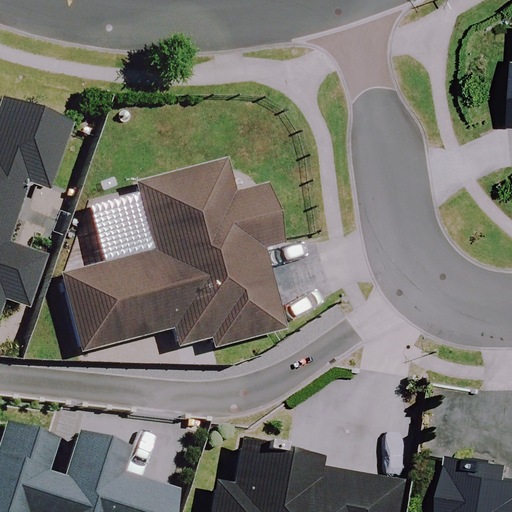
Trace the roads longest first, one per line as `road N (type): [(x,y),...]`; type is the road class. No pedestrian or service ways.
road 1 (residential): [(423,279),(245,391),(209,398),(0,375)]
road 2 (residential): [(344,0),(401,230),(423,279)]
road 3 (residential): [(289,0),(150,18),(65,0)]
